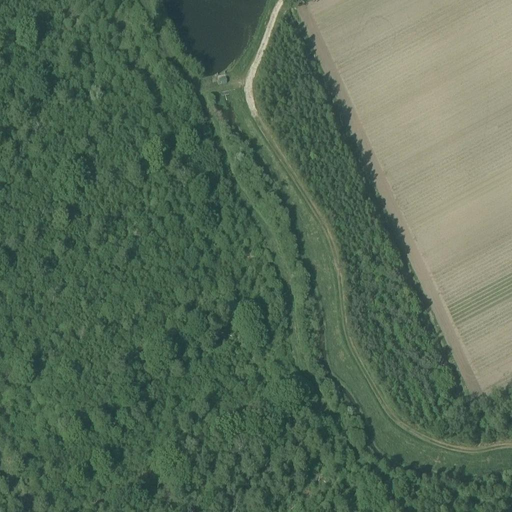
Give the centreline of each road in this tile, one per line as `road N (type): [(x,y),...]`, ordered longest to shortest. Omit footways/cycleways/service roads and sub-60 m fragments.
road 1 (track): [(511,443),(430,439),(393,421),(365,381),(347,345),(331,245),(240,80),(273,0)]
road 2 (track): [(240,80),(197,89),(143,0)]
